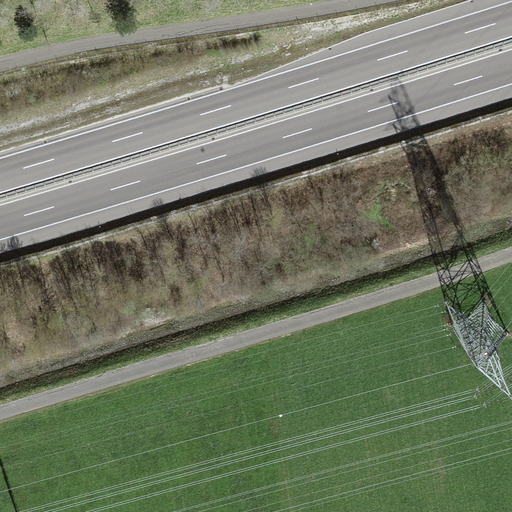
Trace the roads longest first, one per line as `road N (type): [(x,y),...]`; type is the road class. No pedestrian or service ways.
road 1 (track): [(0,412),(511,254)]
road 2 (motorway): [(511,17),(0,175)]
road 3 (motorway): [(0,222),(511,66)]
road 4 (track): [(365,0),(0,64)]
